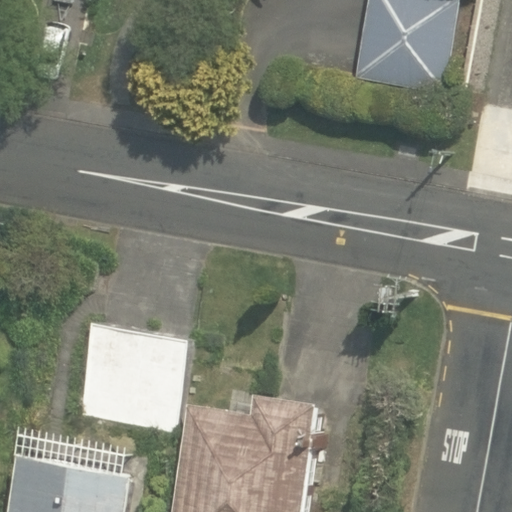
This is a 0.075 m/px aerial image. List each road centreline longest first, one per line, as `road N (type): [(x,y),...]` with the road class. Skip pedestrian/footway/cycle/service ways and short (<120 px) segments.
road 1 (unclassified): [(511,248),(0,156)]
road 2 (tertiary): [(478,511),(511,330)]
